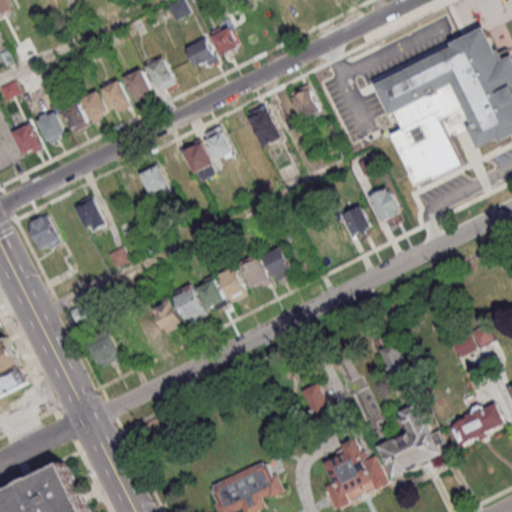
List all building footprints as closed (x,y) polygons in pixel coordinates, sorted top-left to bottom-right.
[(0,0),(0,16),(16,8),(11,0),(0,0)] [(178,0),(169,5),(177,20),(192,12),(185,0),(178,0)] [(267,37),(288,25),(273,0),(271,0),(252,11),(267,37)] [(212,30),(224,55),(226,54),(227,57),(246,47),(242,39),(240,40),(233,25),(222,30),(220,26),(212,30)] [(379,83),(455,45),(454,42),(463,37),(489,25),(500,47),(503,46),(504,49),(510,46),(511,50),(511,134),(504,138),(503,136),(482,146),(472,126),(456,134),(470,161),(436,178),(433,172),(418,180),(395,133),(407,127),(399,112),(395,114),(379,83)] [(187,47),(209,36),(221,60),(211,65),(209,60),(201,64),(199,63),(196,64),(187,47)] [(148,66),(158,86),(160,85),(162,89),(175,82),(173,78),(174,77),(165,57),(157,61),(155,57),(148,61),(150,64),(148,66)] [(125,75),(144,67),(154,89),(146,93),(148,98),(140,102),(137,96),(135,97),(125,75)] [(20,80),(26,93),(40,87),(33,74),(20,80)] [(3,86),(9,100),(24,93),(17,79),(3,86)] [(103,88),(105,87),(104,84),(110,81),(112,83),(121,79),(132,101),(114,110),(103,88)] [(292,91),(305,118),(324,109),(312,82),(292,91)] [(81,97),(100,88),(110,110),(103,113),(105,118),(96,123),(94,119),(92,120),(81,97)] [(63,109),(80,101),(90,121),(88,122),(90,124),(76,131),(75,128),(73,129),(63,109)] [(264,145),(250,118),(252,117),(250,112),(265,103),(268,108),(270,107),(284,135),(264,145)] [(39,119),(49,141),(51,140),(52,142),(61,138),(60,135),(68,131),(58,110),(50,114),(48,111),(41,115),(42,118),(39,119)] [(245,156),(263,146),(246,115),(228,124),(245,156)] [(14,131),(23,127),(22,125),(28,122),(29,124),(32,122),(44,144),(43,145),(44,148),(36,153),(34,149),(26,153),(14,131)] [(217,160),(207,139),(209,138),(206,132),(222,124),(225,131),(227,130),(236,150),(235,151),(236,154),(228,158),(227,155),(217,160)] [(184,150),(196,173),(198,172),(202,180),(217,172),(213,163),(215,162),(205,142),(202,144),(199,138),(193,142),(194,145),(184,150)] [(175,185),(192,177),(180,151),(163,159),(175,185)] [(141,172),(152,194),(162,189),(164,194),(171,191),(169,185),(171,184),(161,164),(158,165),(156,161),(148,165),(150,168),(141,172)] [(151,199),(139,174),(122,182),(134,207),(151,199)] [(373,194),(388,186),(390,190),(395,188),(405,207),(401,209),(403,211),(398,214),(401,219),(388,225),(373,194)] [(79,206),(85,203),(83,199),(94,194),(95,198),(97,197),(109,221),(98,227),(96,223),(89,226),(79,206)] [(345,214),(363,205),(374,225),(370,228),(372,231),(363,236),(360,232),(356,234),(345,214)] [(29,222),(50,212),(62,238),(60,239),(62,243),(53,247),(51,245),(42,249),(29,222)] [(265,254),(283,244),(295,267),(291,269),(293,273),(282,279),(279,274),(277,275),(265,254)] [(110,252),(123,245),(130,260),(117,267),(110,252)] [(240,262),(252,287),(260,283),(263,288),(273,283),(271,278),(273,277),(263,257),(260,258),(257,254),(240,262)] [(218,272),(235,263),(251,293),(233,302),(218,272)] [(199,287),(207,283),(205,279),(215,275),(216,278),(218,277),(229,299),(228,299),(230,303),(218,309),(216,305),(209,309),(199,287)] [(177,296),(186,291),(184,287),(192,283),(194,286),(196,285),(208,309),(207,310),(209,314),(198,319),(195,315),(188,318),(177,296)] [(156,307),(163,303),(162,301),(172,295),(185,319),(183,320),(184,323),(169,330),(168,327),(167,328),(156,307)] [(95,300),(102,313),(80,325),(73,311),(95,300)] [(135,317),(155,307),(166,329),(164,331),(166,334),(151,342),(149,338),(146,339),(135,317)] [(475,333),(483,348),(498,341),(491,325),(475,333)] [(88,338),(99,362),(102,361),(105,368),(123,358),(121,353),(124,352),(111,327),(88,338)] [(473,332),(481,349),(462,358),(454,342),(473,332)] [(391,384),(414,372),(399,343),(396,345),(391,335),(382,340),(387,349),(384,351),(393,369),(385,373),(391,384)] [(0,371),(0,340),(8,337),(20,361),(0,371)] [(20,361),(0,371),(0,392),(29,378),(20,361)] [(306,392),(321,384),(339,420),(323,427),(306,392)] [(380,448),(396,481),(446,456),(430,423),(429,424),(419,404),(403,412),(404,414),(401,416),(401,419),(404,427),(408,428),(406,435),(380,448)] [(452,428),(462,448),(480,439),(481,442),(490,438),(489,435),(495,432),(494,430),(509,423),(500,404),(488,410),(487,407),(482,406),(477,409),(475,413),(468,416),(470,419),(452,428)] [(327,492),(331,490),(329,487),(338,483),(328,464),(349,453),(346,446),(359,439),(373,466),(381,462),(392,484),(380,490),(376,482),(349,496),(353,504),(340,510),(339,507),(335,509),(327,492)] [(1,511),(0,508),(0,493),(67,460),(92,511),(1,511)] [(216,487),(226,482),(226,481),(255,467),(256,468),(266,464),(267,467),(269,465),(275,477),(279,475),(287,493),(273,500),(271,497),(265,500),(268,509),(262,511),(246,511),(245,509),(237,511),(219,511),(216,505),(221,503),(215,491),(218,490),(216,487)]
